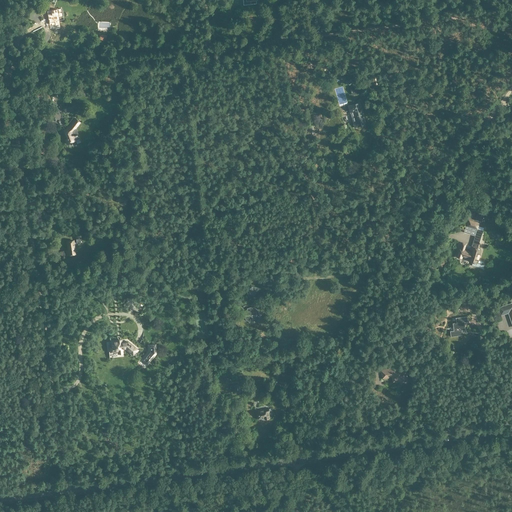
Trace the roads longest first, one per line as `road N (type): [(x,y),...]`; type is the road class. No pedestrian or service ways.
road 1 (unclassified): [(511,9),(9,78)]
road 2 (unclassified): [(310,459),(401,259),(507,94)]
road 3 (unclassified): [(65,481),(9,78)]
road 4 (primary): [(0,501),(299,461)]
road 5 (primary): [(310,459),(511,432)]
